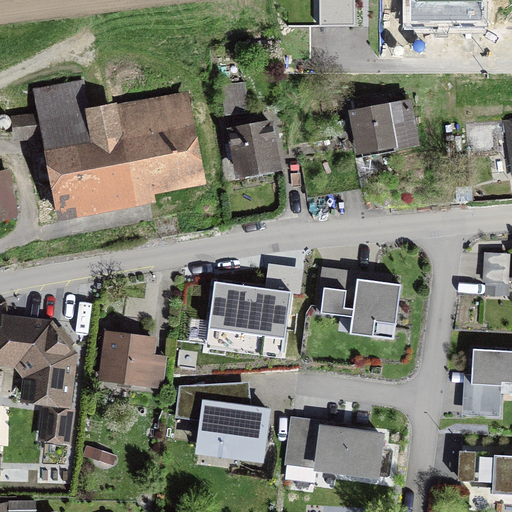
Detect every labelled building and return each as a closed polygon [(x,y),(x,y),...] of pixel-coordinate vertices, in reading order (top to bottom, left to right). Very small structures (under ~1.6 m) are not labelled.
[(288,0),(288,25),(354,27),(354,0),(288,0)] [(421,7),(421,38),(492,39),(492,0),(437,0),(437,7),(421,7)] [(83,79),(33,89),(38,114),(11,117),(14,144),(43,141),(59,226),(208,198),(188,93),(89,111),(83,79)] [(246,82),(221,85),(224,117),(248,115),(246,82)] [(420,149),(411,102),(388,106),(386,96),(364,100),(366,112),(349,115),(357,160),(420,149)] [(236,182),(283,174),(273,122),(226,131),(236,182)] [(0,221),(17,219),(8,171),(0,172),(0,221)] [(509,286),(510,255),(484,254),(483,285),(485,285),(484,297),(506,297),(507,286),(509,286)] [(391,287),(392,278),(322,268),(315,316),(351,321),(357,282),(391,287)] [(402,288),(391,287),(357,282),(351,321),(349,338),(374,341),(374,339),(394,342),(402,288)] [(293,298),(220,289),(214,345),(286,354),(293,298)] [(0,336),(0,367),(14,370),(22,381),(20,404),(42,407),(72,411),(78,354),(73,347),(76,344),(63,327),(59,329),(53,322),(3,317),(0,336)] [(104,332),(98,383),(164,391),(168,358),(155,356),(157,339),(104,332)] [(511,354),(473,352),(471,382),(463,382),(462,416),(500,418),(501,397),(511,398),(511,354)] [(202,402),(252,409),(249,384),(179,387),(175,419),(199,422),(202,402)] [(194,458),(264,467),(271,411),(252,409),(202,402),(199,422),(194,458)] [(76,411),(72,411),(42,407),(37,442),(71,446),(76,411)] [(352,431),(353,425),(290,417),(284,466),(286,466),(285,476),(315,480),(316,475),(313,475),(319,427),(352,431)] [(379,483),(385,436),(352,431),(319,427),(313,475),(316,475),(379,483)] [(83,456),(113,466),(117,456),(87,446),(83,456)] [(493,454),(459,453),(458,485),(492,486),(492,498),(511,499),(511,458),(492,458),(493,454)] [(36,511),(36,502),(8,501),(8,503),(8,511),(36,511)] [(8,511),(8,503),(0,504),(0,511),(8,511)]
